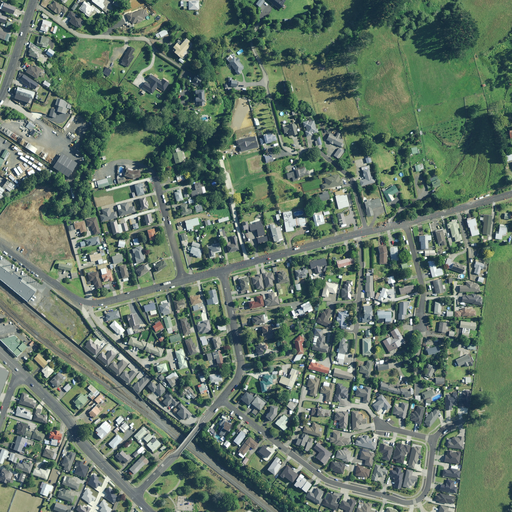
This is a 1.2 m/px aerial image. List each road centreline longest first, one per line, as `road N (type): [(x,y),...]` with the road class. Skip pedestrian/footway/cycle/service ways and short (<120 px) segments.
road 1 (residential): [(430,441),(424,488),(403,502),(328,480),(220,399)]
road 2 (unclassified): [(0,245),(85,302),(182,280)]
road 3 (unclassified): [(134,496),(21,372)]
road 4 (unclassified): [(222,270),(357,233)]
road 5 (residential): [(222,270),(241,363),(220,399)]
road 6 (residential): [(220,399),(134,496)]
road 7 (residential): [(297,152),(316,148),(352,179),(366,231)]
